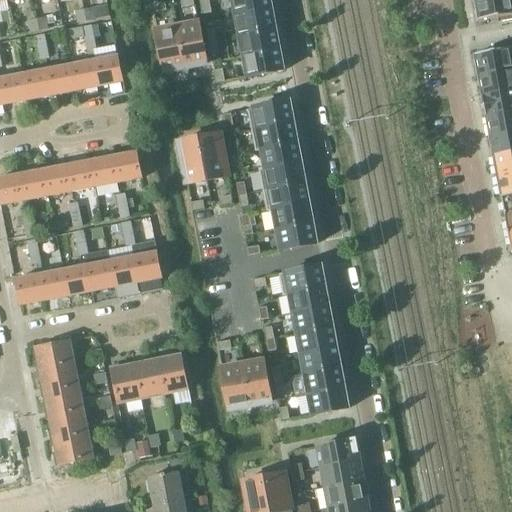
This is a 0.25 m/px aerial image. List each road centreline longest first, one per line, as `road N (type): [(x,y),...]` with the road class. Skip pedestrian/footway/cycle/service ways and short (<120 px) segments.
road 1 (residential): [(288,0),(388,511)]
road 2 (residential): [(449,45),(492,270)]
road 3 (residential): [(6,336),(164,306)]
road 4 (residential): [(0,138),(120,114)]
